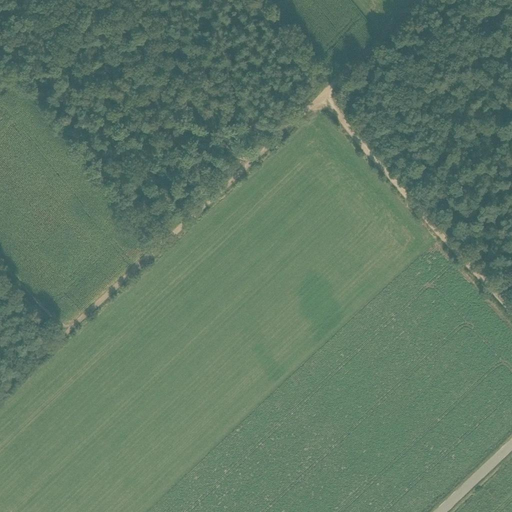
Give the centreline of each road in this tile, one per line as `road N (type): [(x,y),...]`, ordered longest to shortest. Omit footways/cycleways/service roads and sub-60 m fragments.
road 1 (track): [(424,0),(0,394)]
road 2 (track): [(320,96),(511,313)]
road 3 (track): [(105,0),(243,169)]
road 4 (track): [(131,32),(0,44)]
